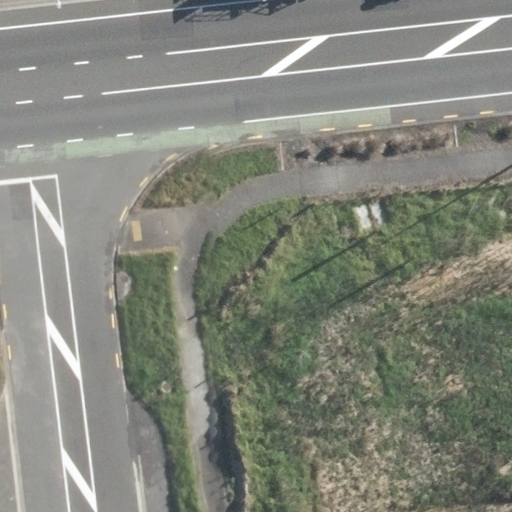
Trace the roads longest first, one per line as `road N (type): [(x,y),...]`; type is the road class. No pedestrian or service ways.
road 1 (tertiary): [(49,81),(511,31)]
road 2 (unclassified): [(94,511),(49,81)]
